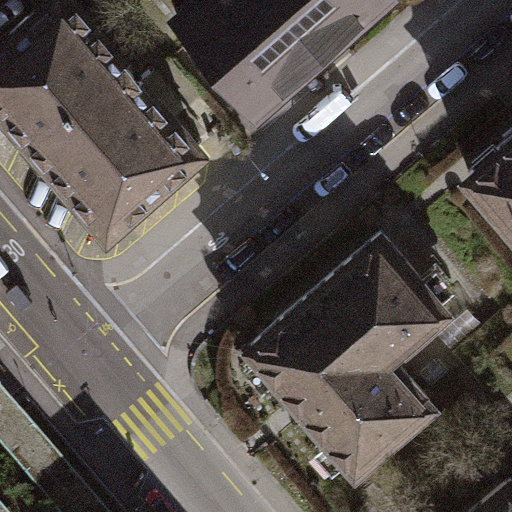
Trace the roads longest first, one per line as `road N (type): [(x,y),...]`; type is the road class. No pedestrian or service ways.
road 1 (residential): [(89,358),(501,0)]
road 2 (residential): [(217,511),(89,358)]
road 3 (residential): [(89,358),(0,241)]
